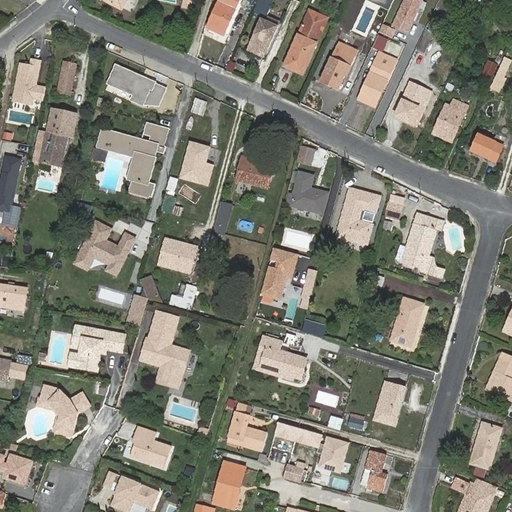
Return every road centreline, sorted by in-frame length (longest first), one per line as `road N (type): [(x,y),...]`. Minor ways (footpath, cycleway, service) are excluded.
road 1 (residential): [(55,5),(435,185),(495,204)]
road 2 (residential): [(495,204),(419,511)]
